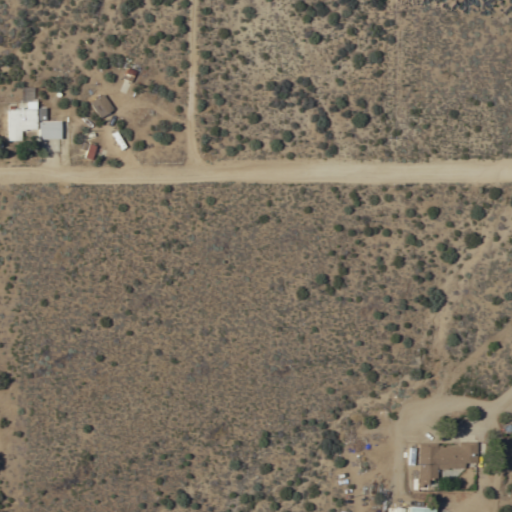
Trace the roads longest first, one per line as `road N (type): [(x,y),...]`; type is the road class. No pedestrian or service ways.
road 1 (residential): [(511,174),(0,176)]
road 2 (track): [(186,176),(192,0)]
